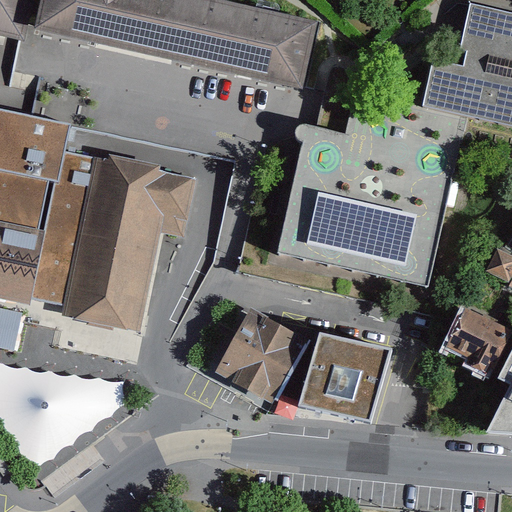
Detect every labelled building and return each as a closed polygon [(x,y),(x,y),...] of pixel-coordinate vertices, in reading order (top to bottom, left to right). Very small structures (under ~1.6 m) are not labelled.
[(34,0),(0,0),(0,36),(22,42),(25,42),(29,25),(34,0)] [(41,0),(35,27),(34,31),(303,91),(306,89),(318,23),(213,0),(41,0)] [(427,86),(422,108),(467,118),(511,127),(511,11),(470,3),(460,51),(467,53),(464,67),(433,60),(427,86)] [(279,254),(429,289),(467,118),(422,108),(427,86),(377,75),(360,71),(345,136),(309,128),(279,254)] [(33,118),(0,111),(0,171),(57,184),(64,151),(70,126),(33,118)] [(0,300),(30,307),(31,300),(64,306),(95,158),(64,151),(57,184),(0,171),(0,300)] [(184,238),(197,179),(95,158),(64,306),(62,316),(141,333),(162,233),(184,238)] [(511,241),(503,254),(511,260),(511,241)] [(511,267),(496,260),(484,283),(510,296),(511,293),(511,267)] [(511,330),(463,308),(445,348),(472,361),(468,368),(486,376),(489,370),(493,372),(511,331),(511,330)] [(22,314),(0,309),(0,348),(14,351),(21,320),(22,314)] [(251,309),(215,373),(273,405),(308,341),(251,309)] [(391,351),(320,335),(299,409),(371,424),(391,351)] [(511,385),(487,435),(511,436),(511,352),(498,380),(511,385)] [(121,401),(123,382),(0,363),(0,423),(48,464),(77,430),(93,433),(121,401)]
